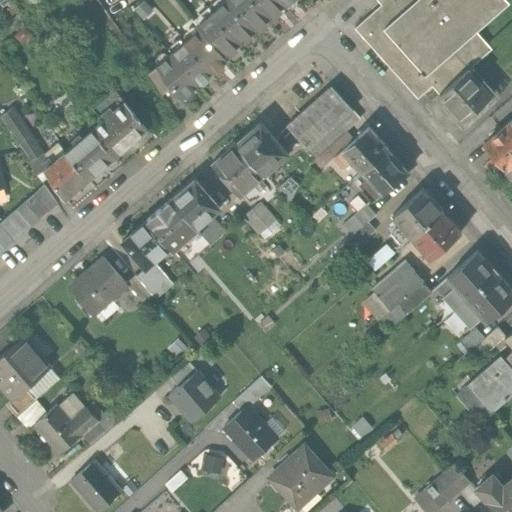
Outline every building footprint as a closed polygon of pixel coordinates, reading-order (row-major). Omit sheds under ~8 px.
[(249,40),(265,27),(241,0),(228,0),(221,7),(249,40)] [(241,0),(265,27),(280,14),(267,0),(241,0)] [(267,0),(280,14),(293,2),(291,0),(267,0)] [(432,86),(440,96),(475,65),(493,49),(479,33),(511,4),(507,0),(378,0),(381,3),(354,26),(419,98),(432,86)] [(154,13),(145,1),(135,8),(144,21),(154,13)] [(232,55),(249,40),(221,7),(204,21),(206,23),(232,55)] [(232,55),(206,23),(190,37),(219,71),(235,58),(232,55)] [(203,84),(219,71),(190,37),(174,50),(203,84)] [(186,99),(203,84),(174,50),(157,65),(175,87),(186,99)] [(175,87),(157,65),(147,73),(166,95),(175,87)] [(475,65),(440,96),(462,120),(496,89),(475,65)] [(333,89),(286,131),(308,155),(329,136),(354,114),(333,89)] [(92,123),(94,126),(122,160),(153,135),(123,98),(92,123)] [(26,148),(41,168),(51,161),(14,110),(3,118),(26,148)] [(361,121),(354,114),(329,136),(336,144),(361,121)] [(511,123),(485,149),(507,172),(511,166),(511,123)] [(262,124),(237,146),(263,175),(288,153),(262,124)] [(65,149),(93,184),(122,160),(94,126),(65,149)] [(369,128),(345,150),(364,171),(388,149),(369,128)] [(212,161),(241,194),(263,175),(237,146),(234,142),(212,161)] [(41,168),(69,203),(93,184),(65,149),(51,161),(41,168)] [(408,171),(388,149),(364,171),(356,178),(376,200),(408,171)] [(195,181),(170,203),(196,233),(205,244),(221,230),(215,223),(224,214),(195,181)] [(367,199),(355,182),(337,195),(349,212),(367,199)] [(0,255),(57,207),(42,189),(3,223),(0,225),(0,255)] [(444,212),(425,190),(395,216),(403,225),(395,233),(406,245),(413,238),(444,212)] [(170,203),(147,223),(172,253),(196,233),(170,203)] [(259,203),(242,217),(263,241),(279,227),(259,203)] [(377,216),(369,206),(344,227),(352,237),(370,222),(377,216)] [(464,234),(444,212),(413,238),(432,261),(464,234)] [(370,222),(352,237),(347,241),(355,250),(378,230),(370,222)] [(147,223),(124,242),(149,272),(157,265),(172,253),(147,223)] [(390,255),(382,246),(368,259),(375,268),(390,255)] [(481,250),(444,282),(449,288),(443,294),(458,311),(501,274),(481,250)] [(101,261),(67,290),(93,319),(113,301),(120,310),(133,298),(124,288),(101,261)] [(422,282),(405,261),(371,288),(377,296),(389,309),(422,282)] [(149,272),(138,282),(153,299),(172,282),(157,265),(149,272)] [(511,306),(511,286),(501,274),(458,311),(473,329),(480,323),(485,329),(511,306)] [(135,279),(124,288),(133,298),(143,309),(153,299),(138,282),(135,279)] [(433,293),(422,282),(389,309),(382,317),(392,328),(433,293)] [(389,309),(377,296),(366,305),(377,319),(389,309)] [(276,329),(268,319),(259,326),(268,336),(276,329)] [(492,328),(479,337),(487,348),(500,339),(492,328)] [(204,333),(195,340),(204,351),(213,345),(204,333)] [(20,334),(0,351),(0,396),(7,405),(26,388),(49,368),(20,334)] [(178,341),(168,351),(178,361),(188,350),(178,341)] [(501,359),(457,397),(482,425),(493,416),(511,398),(511,358),(505,364),(501,359)] [(184,367),(170,379),(178,388),(192,376),(184,367)] [(26,388),(36,399),(59,379),(49,368),(26,388)] [(194,373),(192,376),(178,388),(168,396),(190,421),(216,398),(194,373)] [(269,391),(261,382),(233,406),(241,415),(246,411),(269,391)] [(56,408),(33,429),(60,459),(83,438),(99,423),(86,408),(70,422),(56,408)] [(327,410),(316,413),(319,424),(330,421),(327,410)] [(241,415),(221,434),(249,465),(275,441),(246,411),(241,415)] [(83,438),(90,446),(115,423),(108,415),(99,423),(83,438)] [(396,431),(379,444),(384,450),(401,437),(396,431)] [(161,457),(173,445),(166,437),(153,449),(161,457)] [(301,449),(267,482),(294,511),(295,511),(330,480),(301,449)] [(220,464),(207,462),(205,476),(218,479),(220,464)] [(93,463),(71,482),(96,510),(117,491),(93,463)] [(471,485),(454,466),(414,503),(421,511),(435,511),(440,508),(443,511),(471,485)] [(477,490),(495,511),(511,511),(511,481),(508,485),(498,472),(477,490)] [(180,474),(167,487),(174,495),(188,483),(184,478),(180,474)]
